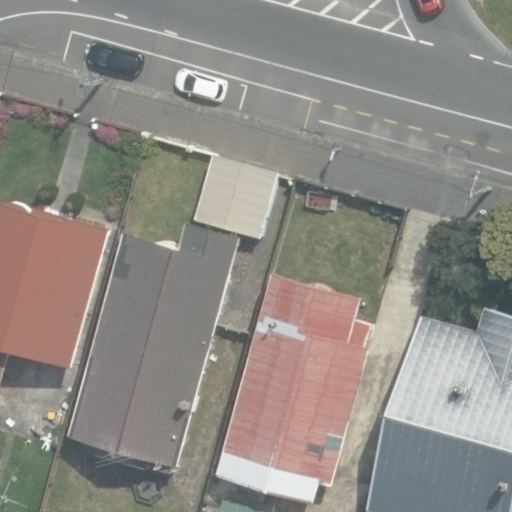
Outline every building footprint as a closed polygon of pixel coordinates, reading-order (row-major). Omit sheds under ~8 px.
[(265,234),(285,168),(218,148),(198,215),(265,234)] [(0,394),(3,395),(17,346),(80,364),(120,223),(39,200),(37,206),(30,204),(26,200),(23,199),(18,198),(11,198),(0,195),(0,394)] [(130,228),(74,431),(183,462),(247,234),(191,218),(184,244),(130,228)] [(280,269),(223,471),(321,498),(327,476),(337,479),(376,342),(372,341),(377,321),(360,317),(366,294),(280,269)] [(429,312),(373,506),(394,511),(511,511),(511,307),(492,302),(485,328),(429,312)] [(228,495),(223,511),(266,511),(268,506),(228,495)]
